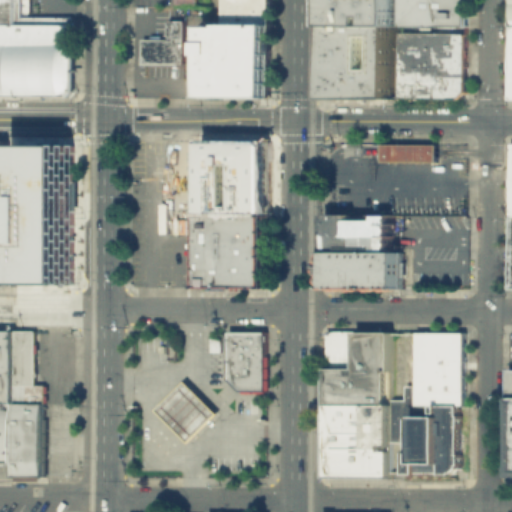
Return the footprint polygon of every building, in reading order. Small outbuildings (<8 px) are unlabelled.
[(0,0),(0,97),(6,97),(6,24),(70,24),(70,17),(21,16),(21,0),(0,0)] [(271,0),(223,0),(223,23),(205,23),(205,96),(271,97),(271,0)] [(328,0),(394,0),(394,23),(328,23),(328,0)] [(399,0),(467,0),(467,24),(399,24),(399,0)] [(167,20),(173,20),(185,20),(185,64),(142,64),(142,38),(167,39),(167,20)] [(328,23),(394,23),(394,98),(328,97),(328,23)] [(69,97),(74,91),(74,24),(70,24),(6,24),(6,97),(69,97)] [(467,89),(459,98),(400,98),(399,31),(467,31),(467,89)] [(0,212),(8,212),(8,140),(0,140),(0,212)] [(15,212),(15,286),(72,286),(73,140),(16,140),(15,212)] [(204,140),(271,141),(271,213),(204,213),(204,177),(204,140)] [(383,143),(383,150),(383,161),(439,162),(439,150),(439,143),(383,143)] [(154,177),(155,153),(143,153),(143,147),(133,146),(132,177),(154,177)] [(168,232),(167,204),(159,204),(160,233),(168,232)] [(15,212),(15,286),(0,285),(0,212),(8,212),(15,212)] [(203,285),(203,250),(204,213),(271,213),(270,286),(203,285)] [(328,250),(328,213),(389,213),(397,213),(397,250),(328,250)] [(328,288),(328,250),(397,250),(401,250),(401,288),(328,288)] [(0,329),(0,402),(14,402),(14,329),(0,329)] [(14,329),(14,402),(45,402),(45,384),(35,384),(35,329),(14,329)] [(327,330),(326,476),(393,476),(393,472),(393,440),(393,399),(393,332),(393,330),(327,330)] [(243,390),(230,378),(230,332),(267,332),(267,390),(243,390)] [(416,385),(416,404),(460,404),(465,404),(465,333),(417,333),(416,385)] [(158,408),(184,381),(216,413),(190,440),(158,408)] [(451,472),(461,462),(461,452),(460,452),(460,425),(462,425),(462,414),(460,414),(460,404),(416,404),(416,385),(406,385),(406,399),(400,399),(393,399),(393,440),(399,440),(407,440),(407,450),(404,450),(404,472),(451,472)] [(0,402),(14,402),(14,464),(0,464),(0,402)] [(14,402),(14,464),(14,475),(45,475),(45,402),(14,402)]
